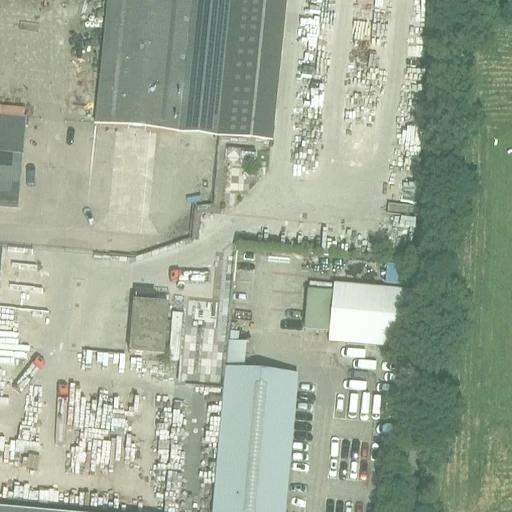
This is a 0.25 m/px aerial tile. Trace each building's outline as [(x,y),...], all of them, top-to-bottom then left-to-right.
[(218,135),(229,0),(107,0),(95,124),(218,135)] [(229,0),(218,135),(270,139),(284,0),(229,0)] [(0,206),(17,208),(18,198),(25,120),(25,118),(0,116),(0,206)] [(249,166),(250,153),(233,152),(232,165),(249,166)] [(328,344),(405,351),(410,293),(333,286),(332,295),(308,293),(304,333),(329,335),(328,344)] [(163,358),(167,307),(133,304),(128,355),(163,358)] [(225,370),(211,511),(284,511),(297,377),(243,372),(246,344),(227,343),(225,370)] [(358,360),(378,360),(378,350),(358,350),(358,360)]
